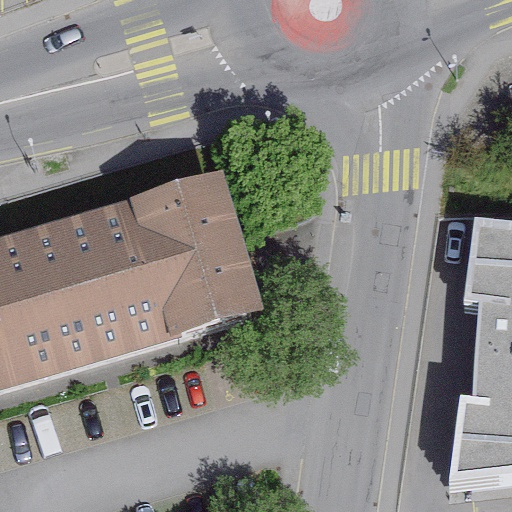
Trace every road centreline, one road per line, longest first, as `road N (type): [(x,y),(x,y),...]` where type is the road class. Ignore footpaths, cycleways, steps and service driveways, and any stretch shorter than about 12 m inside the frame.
road 1 (residential): [(374,93),(376,175),(332,511)]
road 2 (secondary): [(30,96),(251,75)]
road 3 (secondary): [(205,0),(30,96)]
road 4 (secondary): [(251,75),(296,103),(323,107),(374,93)]
